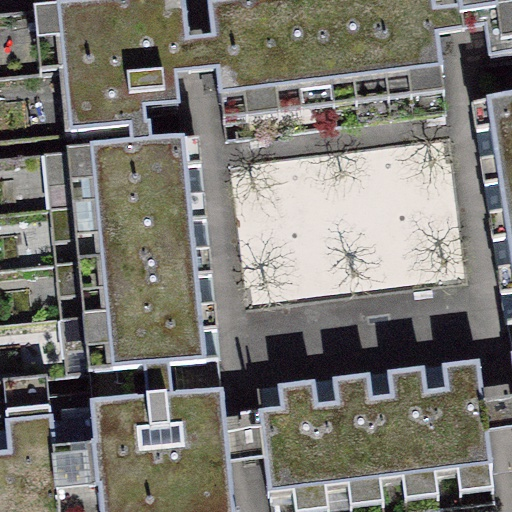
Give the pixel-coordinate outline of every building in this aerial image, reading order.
[(183,0),(171,0),(58,11),(71,142),(132,136),(126,73),(190,67),(183,0)] [(209,9),(220,101),(443,75),(433,0),(286,0),(267,2),(266,0),(238,0),(239,6),(209,9)] [(511,0),(456,0),(461,25),(511,17),(511,0)] [(511,103),(473,110),(477,137),(491,135),(495,162),(482,164),(486,191),(499,189),(503,216),(489,218),(493,246),(507,244),(511,271),(498,273),(502,300),(511,299),(511,103)] [(201,171),(198,144),(74,156),(95,380),(206,369),(203,337),(217,336),(214,308),(200,310),(198,283),(211,282),(208,254),(195,255),(192,227),(206,226),(203,199),(190,200),(187,172),(201,171)] [(281,415),(258,418),(269,499),(492,471),(479,366),(443,371),(446,394),(427,397),(424,373),(388,377),(391,401),(372,404),(369,380),(333,384),(336,408),(318,411),(315,387),(278,391),(281,415)] [(56,454),(53,424),(6,429),(9,459),(0,459),(0,511),(234,511),(223,397),(175,402),(181,454),(142,458),(137,406),(90,410),(94,451),(56,454)]
